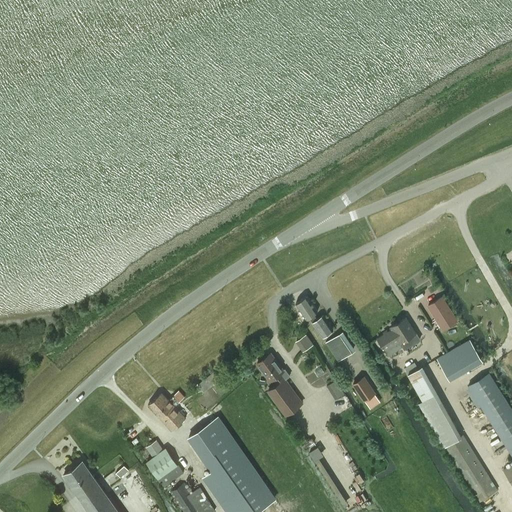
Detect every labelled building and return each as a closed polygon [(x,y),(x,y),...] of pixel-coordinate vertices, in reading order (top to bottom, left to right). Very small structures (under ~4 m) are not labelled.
[(307,318),(318,310),(308,295),(296,303),(307,318)] [(442,296),(428,305),(439,323),(453,314),(442,296)] [(309,316),(322,336),(333,329),(323,314),(317,318),(314,313),(309,316)] [(378,338),(386,350),(388,354),(402,345),(404,348),(420,338),(406,316),(392,325),(394,328),(378,338)] [(340,332),(326,342),(338,360),(352,351),(340,332)] [(306,334),(298,340),(304,349),(313,343),(306,334)] [(447,352),(437,357),(448,377),(459,372),(447,352)] [(285,379),(290,375),(285,369),(283,370),(271,353),(257,363),(270,380),(274,377),(278,383),(269,390),(286,414),(302,403),(285,379)] [(420,404),(445,445),(462,434),(422,365),(408,374),(424,401),(420,404)] [(222,376),(216,368),(197,383),(204,391),(222,376)] [(352,383),(364,401),(365,400),(375,393),(376,393),(366,378),(364,375),(356,380),(352,383)] [(148,404),(160,417),(172,430),(186,418),(175,406),(180,402),(178,400),(183,395),(180,391),(170,400),(162,392),(148,404)] [(226,423),(201,438),(227,476),(221,481),(240,511),(272,511),(279,508),(226,423)] [(463,434),(445,445),(472,487),(489,476),(463,434)] [(158,477),(160,476),(178,463),(166,447),(164,449),(157,439),(147,446),(154,456),(147,461),(158,477)] [(90,511),(119,511),(83,461),(64,475),(90,511)] [(159,478),(160,479),(164,485),(184,471),(179,464),(159,478)] [(120,477),(128,469),(124,465),(116,472),(120,477)] [(200,486),(191,491),(186,482),(171,491),(183,511),(212,511),(215,511),(200,486)]
